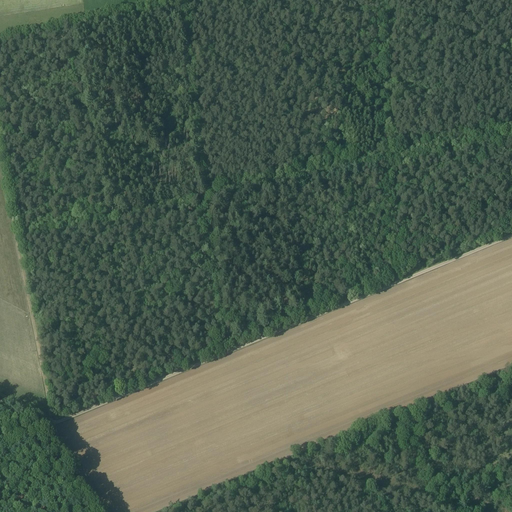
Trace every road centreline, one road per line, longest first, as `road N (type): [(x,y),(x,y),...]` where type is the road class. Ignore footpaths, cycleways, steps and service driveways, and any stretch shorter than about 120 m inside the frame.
road 1 (track): [(0,445),(511,235)]
road 2 (track): [(25,234),(511,127)]
road 3 (track): [(178,9),(224,351)]
road 4 (track): [(86,106),(136,388)]
road 5 (track): [(487,0),(487,133)]
